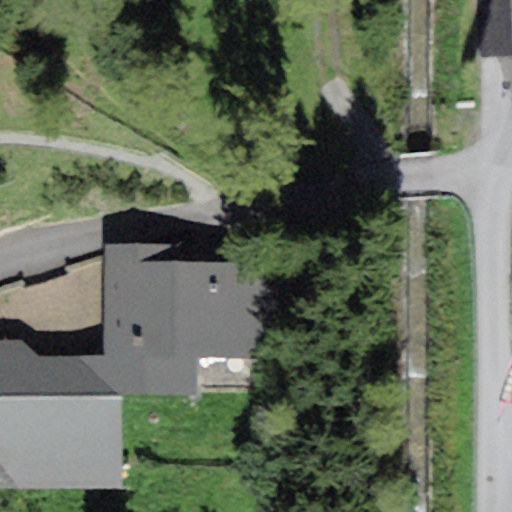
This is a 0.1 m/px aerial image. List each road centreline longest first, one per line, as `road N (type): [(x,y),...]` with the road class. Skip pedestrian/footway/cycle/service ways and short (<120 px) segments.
road 1 (residential): [(0,261),(77,234),(382,180),(502,178)]
road 2 (residential): [(502,178),(505,511)]
road 3 (track): [(497,0),(501,125)]
